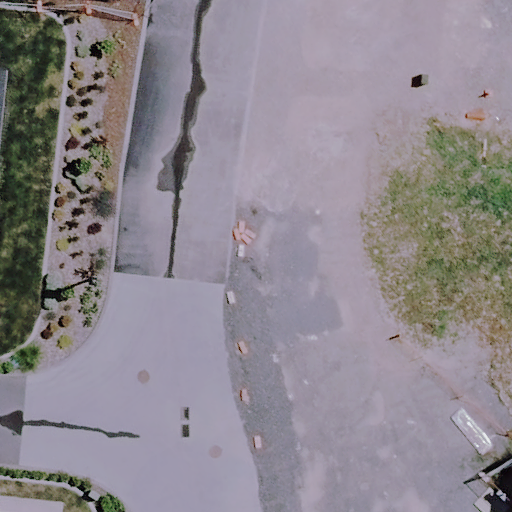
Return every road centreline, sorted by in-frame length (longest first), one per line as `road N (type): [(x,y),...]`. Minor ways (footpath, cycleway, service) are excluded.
road 1 (unknown): [(278,0),(243,438)]
road 2 (residential): [(171,430),(0,411)]
